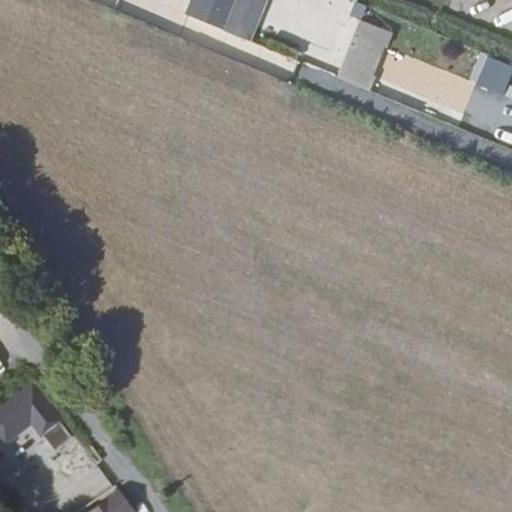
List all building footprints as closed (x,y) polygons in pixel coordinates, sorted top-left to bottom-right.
[(504,27),(508,16),(484,8),(480,19),(504,27)] [(355,18),(341,81),(374,89),(388,26),(355,18)] [(480,70),(509,82),(511,73),(511,64),(486,54),(480,70)] [(442,98),(465,106),(473,83),(451,75),(442,98)] [(436,100),(431,112),(459,123),(464,112),(436,100)] [(511,129),(499,125),(495,138),(511,144),(511,129)] [(15,387),(0,400),(0,436),(15,423),(27,436),(44,421),(15,387)] [(105,493),(80,511),(118,511),(120,511),(114,503),(105,493)]
